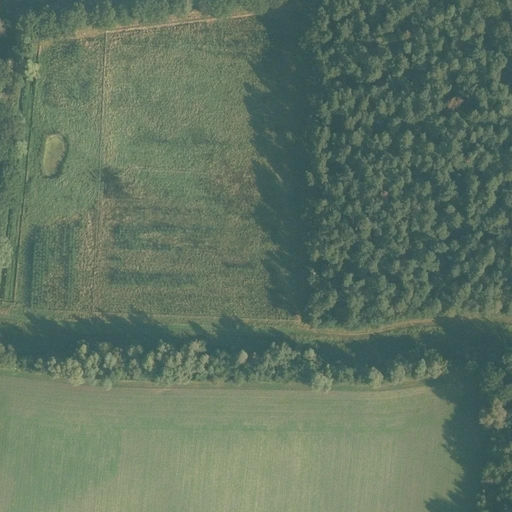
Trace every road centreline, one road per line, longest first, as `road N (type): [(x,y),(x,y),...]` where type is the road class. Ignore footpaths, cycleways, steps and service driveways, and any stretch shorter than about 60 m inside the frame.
road 1 (track): [(0,314),(95,329),(363,336),(511,324)]
road 2 (track): [(0,19),(183,0)]
